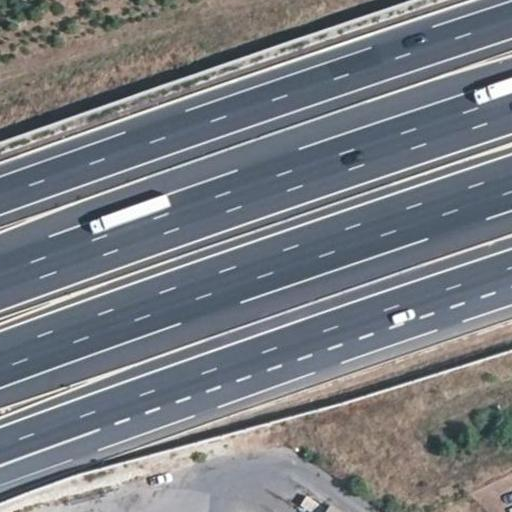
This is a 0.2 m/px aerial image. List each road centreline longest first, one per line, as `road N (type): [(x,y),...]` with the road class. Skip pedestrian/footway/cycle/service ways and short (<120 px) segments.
road 1 (motorway): [(0,360),(511,183)]
road 2 (motorway): [(511,105),(0,282)]
road 3 (motorway): [(511,19),(0,196)]
road 4 (motorway): [(0,468),(255,356)]
road 5 (motorway): [(0,448),(255,356)]
road 6 (motorway): [(255,356),(511,269)]
road 7 (track): [(0,77),(248,0)]
